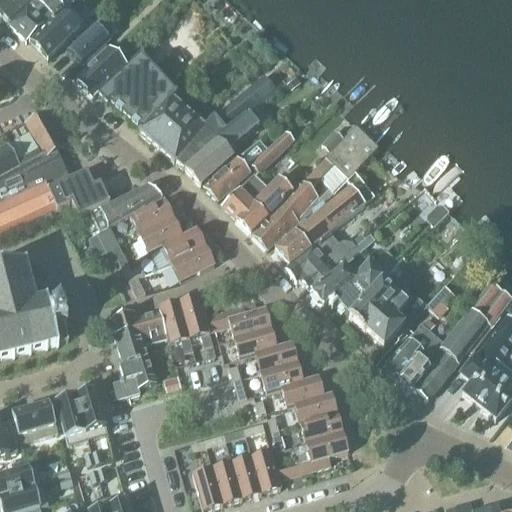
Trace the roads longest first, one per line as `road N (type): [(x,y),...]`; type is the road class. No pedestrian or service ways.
road 1 (tertiary): [(419,441),(301,335),(254,273),(167,186),(0,51)]
road 2 (tertiary): [(324,511),(379,496),(419,441)]
